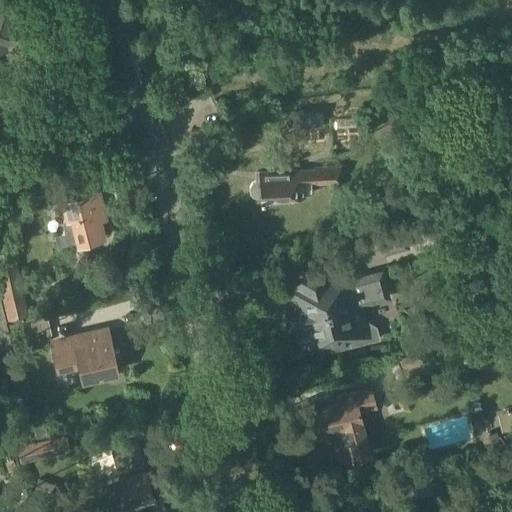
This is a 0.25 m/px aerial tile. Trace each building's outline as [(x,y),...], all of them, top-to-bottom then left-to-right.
[(4,13),(0,14),(0,50),(6,49),(4,44),(14,40),(4,13)] [(341,183),(340,166),(315,167),(315,170),(261,172),(261,171),(259,171),(259,181),(255,182),(251,185),(250,189),(252,194),(256,197),(260,197),(260,198),(302,196),(302,182),(316,182),(316,184),(341,183)] [(408,193),(416,222),(437,216),(428,187),(408,193)] [(101,193),(65,202),(69,218),(65,219),(63,222),(65,229),(69,233),(78,230),(82,244),(101,239),(96,221),(107,219),(101,193)] [(377,236),(382,255),(410,248),(405,229),(377,236)] [(0,251),(0,286),(8,319),(29,314),(14,248),(0,251)] [(299,324),(304,345),(332,338),(335,341),(345,339),(346,334),(350,333),(350,330),(366,326),(361,306),(390,299),(384,274),(355,281),(353,274),(335,279),(331,276),(299,284),(297,289),(290,291),(295,311),(292,314),(294,323),(299,324)] [(46,296),(49,308),(66,303),(62,291),(46,296)] [(0,349),(13,346),(0,297),(0,296),(0,349)] [(480,338),(505,332),(498,305),(473,311),(480,338)] [(49,320),(26,324),(10,328),(13,341),(52,333),(49,320)] [(109,333),(54,344),(58,365),(79,361),(83,378),(95,375),(95,377),(99,376),(99,374),(123,369),(120,351),(113,352),(109,333)] [(371,455),(360,413),(377,408),(372,389),(341,397),(343,403),(316,410),(323,436),(335,432),(343,463),(371,455)] [(135,426),(133,416),(121,418),(123,429),(135,426)] [(66,434),(17,446),(21,463),(70,451),(66,434)] [(138,507),(155,502),(137,444),(136,444),(137,445),(96,457),(104,484),(91,488),(97,511),(102,511),(136,502),(138,507)] [(9,471),(16,468),(12,459),(5,461),(9,471)] [(410,481),(417,500),(435,492),(429,474),(410,481)] [(66,487),(32,477),(29,489),(62,499),(66,487)] [(15,488),(1,493),(5,504),(19,499),(15,488)] [(460,511),(441,491),(434,498),(444,509),(440,511),(460,511)]
